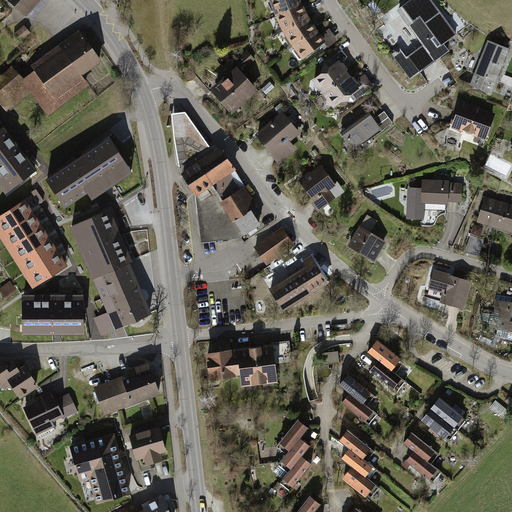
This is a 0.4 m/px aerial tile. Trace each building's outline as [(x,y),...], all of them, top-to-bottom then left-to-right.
[(6,0),(27,19),(44,0),(6,0)] [(267,0),(272,12),(300,0),(299,0),(267,0)] [(300,0),(272,12),(279,28),(306,13),(300,0)] [(444,43),(456,34),(430,0),(410,0),(398,9),(425,45),(405,60),(398,50),(393,54),(411,78),(449,50),(444,43)] [(306,13),(279,28),(289,44),(315,27),(306,13)] [(31,27),(27,23),(19,30),(23,34),(31,27)] [(87,73),(107,58),(84,26),(35,62),(40,68),(28,77),(19,64),(0,76),(0,100),(6,108),(30,91),(48,117),(94,84),(87,73)] [(315,27),(289,44),(300,59),(320,44),(324,49),(338,40),(328,28),(320,34),(315,27)] [(491,94),(510,47),(487,38),(468,85),(491,94)] [(328,108),(335,110),(345,103),(357,104),(375,90),(366,78),(357,86),(341,66),(350,59),(344,51),(326,65),(324,77),(316,83),(314,92),(323,93),(328,100),(328,108)] [(207,87),(229,112),(252,93),(256,89),(240,70),(254,59),(248,52),(207,87)] [(511,74),(502,71),(496,85),(511,91),(511,90),(511,74)] [(458,98),(449,126),(486,138),(495,111),(458,98)] [(352,150),(392,120),(384,109),(372,117),(366,109),(337,130),(352,150)] [(283,110),(254,133),(278,162),(296,147),(290,139),(300,131),(283,110)] [(178,152),(181,167),(210,147),(185,113),(178,114),(173,114),(175,137),(178,152)] [(3,128),(0,129),(0,182),(6,191),(34,169),(3,128)] [(109,140),(47,182),(63,207),(87,191),(91,198),(131,172),(109,140)] [(211,147),(210,147),(181,167),(180,168),(180,170),(195,194),(197,193),(202,241),(241,237),(245,233),(259,224),(227,173),(234,168),(220,149),(216,153),(211,147)] [(335,183),(320,162),(294,181),(315,211),(336,197),(329,188),(335,183)] [(448,179),(422,178),(422,186),(406,186),(405,216),(423,217),(424,200),(447,201),(447,199),(462,200),(462,183),(451,183),(451,186),(448,186),(448,179)] [(511,202),(485,195),(478,220),(475,219),(471,233),(484,237),(489,223),(511,230),(511,202)] [(24,197),(0,212),(0,224),(38,285),(67,266),(24,197)] [(72,225),(95,276),(128,263),(107,212),(72,225)] [(358,224),(346,245),(375,261),(386,240),(369,231),(376,218),(368,214),(361,226),(358,224)] [(283,226),(253,246),(258,254),(265,265),(295,245),(283,226)] [(484,237),(471,233),(465,250),(479,254),(484,237)] [(268,288),(282,310),(329,280),(312,254),(302,260),(305,264),(268,288)] [(95,276),(107,307),(141,292),(128,263),(95,276)] [(470,281),(435,271),(430,287),(444,291),(441,301),(463,307),(470,281)] [(20,289),(12,279),(1,288),(9,298),(20,289)] [(150,313),(141,292),(107,307),(109,311),(117,327),(150,313)] [(83,332),(83,296),(52,295),(52,301),(24,300),(23,331),(83,332)] [(511,300),(497,299),(493,327),(503,328),(501,336),(511,338),(511,300)] [(103,334),(117,327),(109,311),(96,318),(103,334)] [(291,345),(240,350),(243,380),(244,390),(282,386),(280,368),(293,367),(291,345)] [(393,373),(401,363),(377,345),(370,355),(380,363),(393,373)] [(212,383),(243,380),(240,350),(208,354),(212,383)] [(338,353),(323,355),(324,364),(317,365),(319,384),(330,383),(329,367),(339,367),(338,353)] [(0,358),(0,385),(1,385),(4,389),(10,385),(18,397),(38,384),(24,361),(16,367),(10,358),(3,363),(0,358)] [(131,372),(121,375),(131,404),(152,396),(160,393),(148,361),(129,368),(131,372)] [(396,391),(403,381),(393,373),(380,363),(372,373),(396,391)] [(120,408),(131,404),(121,375),(91,386),(102,415),(120,408)] [(365,407),(373,397),(350,378),(342,388),(352,396),(365,407)] [(52,391),(22,406),(38,437),(56,428),(52,420),(60,416),(63,420),(79,412),(68,391),(55,397),(52,391)] [(368,425),(375,415),(365,407),(352,396),(344,406),(368,425)] [(457,431),(465,421),(463,419),(467,413),(457,405),(452,411),(442,403),(434,412),(457,431)] [(493,411),(509,422),(511,417),(511,413),(498,404),(493,411)] [(450,441),(457,431),(434,412),(426,422),(433,428),(429,433),(439,440),(443,435),(450,441)] [(300,424),(281,447),(291,455),(302,442),(310,432),(300,424)] [(126,434),(134,458),(164,449),(157,425),(126,434)] [(95,502),(130,492),(113,431),(68,444),(78,480),(88,477),(95,502)] [(365,462),(373,452),(349,434),(341,444),(351,451),(365,462)] [(430,465),(438,455),(414,436),(406,446),(417,454),(430,465)] [(291,455),(283,465),(293,473),(303,460),(312,450),(302,442),(291,455)] [(367,479),(375,469),(365,462),(351,451),(344,461),(354,469),(367,479)] [(433,482),(440,473),(430,465),(417,454),(409,464),(433,482)] [(293,473),(285,483),(294,491),(313,468),(303,460),(293,473)] [(370,497),(378,487),(367,479),(354,469),(346,479),(370,497)] [(311,497),(298,511),(315,511),(321,505),(311,497)] [(167,511),(161,498),(132,511),(167,511)]
